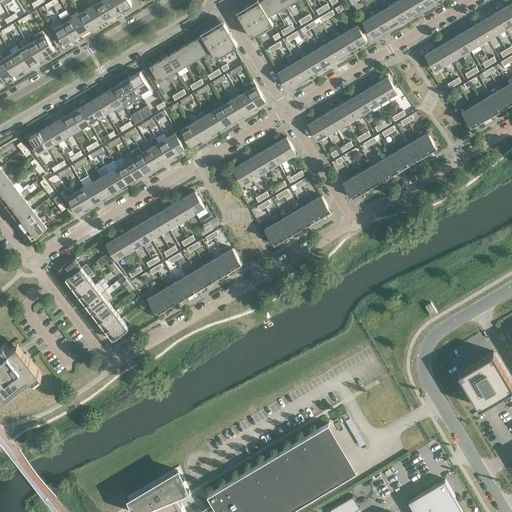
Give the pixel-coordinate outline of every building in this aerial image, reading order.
[(114,14),(105,0),(101,0),(96,3),(106,19),(114,14)] [(122,9),(116,0),(105,0),(114,14),(122,9)] [(129,0),(116,0),(122,9),(132,4),(129,0)] [(273,23),(269,16),(259,0),(238,13),(252,36),(273,23)] [(277,11),(270,0),(259,0),(269,16),(277,11)] [(286,6),(282,0),(270,0),(277,11),(286,6)] [(408,16),(399,0),(390,5),(399,21),(408,16)] [(416,10),(410,0),(398,0),(399,0),(408,16),(416,10)] [(425,5),(422,0),(410,0),(416,10),(425,5)] [(106,19),(96,3),(88,8),(97,24),(106,19)] [(399,21),(390,5),(381,11),(390,26),(399,21)] [(511,23),(511,19),(505,7),(496,12),(505,28),(511,23)] [(97,24),(88,8),(80,13),(89,29),(97,24)] [(390,26),(381,11),(372,16),(381,31),(390,26)] [(505,28),(496,12),(487,17),(496,33),(505,28)] [(60,18),(63,23),(73,39),(81,34),(71,18),(68,13),(60,18)] [(89,29),(80,13),(71,18),(81,34),(89,29)] [(381,31),(372,16),(363,21),(372,37),(381,31)] [(496,33),(487,17),(478,23),(488,38),(496,33)] [(238,45),(224,21),(202,34),(211,50),(216,57),(238,45)] [(73,39),(63,23),(54,28),(64,44),(73,39)] [(488,38),(478,23),(470,28),(479,43),(488,38)] [(358,24),(348,30),(358,45),(367,40),(358,24)] [(479,43),(470,28),(461,33),(470,48),(479,43)] [(358,45),(348,30),(340,35),(349,51),(358,45)] [(470,48),(461,33),(452,38),(461,54),(470,48)] [(45,34),(36,39),(46,55),(54,50),(45,34)] [(211,50),(202,34),(194,39),(203,55),(211,50)] [(349,51),(340,35),(331,40),(340,56),(349,51)] [(461,54),(452,38),(443,43),(452,59),(461,54)] [(46,55),(36,39),(28,44),(37,60),(46,55)] [(203,55),(194,39),(185,44),(194,60),(203,55)] [(340,56),(331,40),(322,46),(331,61),(340,56)] [(452,59),(443,43),(435,49),(444,64),(452,59)] [(37,60),(28,44),(20,49),(29,65),(37,60)] [(194,60),(185,44),(176,49),(185,65),(194,60)] [(331,61),(322,46),(313,51),(323,66),(331,61)] [(29,65),(20,49),(11,53),(21,69),(29,65)] [(185,65),(176,49),(167,55),(177,70),(185,65)] [(444,64),(435,49),(425,54),(434,70),(444,64)] [(323,66),(313,51),(305,56),(314,71),(323,66)] [(21,69),(11,53),(3,58),(13,74),(21,69)] [(177,70),(167,55),(159,60),(168,75),(177,70)] [(314,71),(305,56),(296,61),(305,77),(314,71)] [(13,74),(3,58),(0,60),(0,71),(4,79),(13,74)] [(168,75),(159,60),(149,65),(155,76),(159,81),(168,75)] [(305,77),(296,61),(287,66),(296,82),(305,77)] [(296,82),(287,66),(278,72),(287,87),(296,82)] [(140,71),(130,77),(140,93),(149,87),(140,71)] [(388,76),(379,82),(388,97),(397,91),(388,76)] [(140,93),(130,77),(122,82),(134,103),(143,98),(140,93)] [(134,103),(122,82),(114,87),(123,103),(126,108),(134,103)] [(388,97),(379,82),(370,87),(379,102),(388,97)] [(511,102),(511,88),(509,84),(500,89),(509,105),(511,102)] [(265,100),(256,85),(248,90),(257,105),(265,100)] [(123,103),(114,87),(105,91),(115,107),(123,103)] [(379,102),(370,87),(362,92),(371,107),(379,102)] [(509,105),(500,89),(490,95),(500,110),(509,105)] [(257,105),(248,90),(239,95),(248,110),(257,105)] [(115,107),(105,91),(97,96),(107,112),(115,107)] [(371,107),(362,92),(353,97),(362,113),(371,107)] [(248,110),(239,95),(231,100),(240,115),(248,110)] [(500,110),(490,95),(481,100),(490,116),(500,110)] [(107,112),(97,96),(89,101),(98,117),(107,112)] [(362,113),(353,97),(344,102),(353,118),(362,113)] [(240,115),(231,100),(223,104),(232,120),(240,115)] [(490,116),(481,100),(472,106),(481,121),(490,116)] [(98,117),(89,101),(80,106),(90,122),(98,117)] [(165,106),(163,101),(156,105),(159,109),(165,106)] [(353,118),(344,102),(335,108),(344,123),(353,118)] [(232,120),(223,104),(215,109),(224,125),(232,120)] [(90,122),(80,106),(72,111),(82,127),(90,122)] [(481,121),(472,106),(462,111),(471,127),(481,121)] [(344,123),(335,108),(326,113),(336,128),(344,123)] [(224,125),(215,109),(206,114),(215,130),(224,125)] [(82,127),(72,111),(64,116),(73,132),(82,127)] [(336,128),(326,113),(318,118),(327,133),(336,128)] [(215,130),(206,114),(198,119),(207,135),(215,130)] [(73,132),(64,116),(56,121),(65,137),(73,132)] [(327,133),(318,118),(308,123),(318,139),(327,133)] [(207,135),(198,119),(190,124),(199,139),(207,135)] [(65,137),(56,121),(47,126),(57,142),(65,137)] [(199,139),(190,124),(181,129),(190,145),(199,139)] [(57,142),(47,126),(39,131),(49,147),(57,142)] [(49,147),(39,131),(29,137),(39,153),(49,147)] [(176,132),(167,138),(176,153),(185,148),(176,132)] [(428,132),(418,138),(427,153),(437,147),(428,132)] [(296,152),(287,136),(278,142),(287,157),(296,152)] [(176,153),(167,138),(159,142),(168,158),(176,153)] [(427,153),(418,138),(409,143),(418,159),(427,153)] [(26,147),(21,141),(17,144),(22,150),(26,147)] [(168,158),(159,142),(150,147),(160,163),(168,158)] [(287,157),(278,142),(269,147),(278,162),(287,157)] [(418,159),(409,143),(399,149),(409,164),(418,159)] [(30,153),(26,147),(22,150),(27,156),(30,153)] [(160,163),(150,147),(142,152),(151,168),(160,163)] [(278,162),(269,147),(260,152),(269,168),(278,162)] [(409,164),(399,149),(390,154),(399,170),(409,164)] [(151,168),(142,152),(134,157),(143,173),(151,168)] [(269,168),(260,152),(251,157),(261,173),(269,168)] [(399,170),(390,154),(381,160),(390,175),(399,170)] [(114,162),(117,167),(126,182),(135,177),(126,162),(123,157),(114,162)] [(143,173),(134,157),(126,162),(135,177),(143,173)] [(261,173),(251,157),(243,162),(252,178),(261,173)] [(39,164),(34,158),(30,161),(35,167),(39,164)] [(390,175),(381,160),(371,165),(381,181),(390,175)] [(252,178),(243,162),(233,168),(242,183),(252,178)] [(61,167),(58,163),(52,167),(54,171),(61,167)] [(43,170),(39,164),(35,167),(40,173),(43,170)] [(381,181),(371,165),(362,171),(371,186),(381,181)] [(126,182),(117,167),(109,172),(118,187),(126,182)] [(371,186),(362,171),(353,176),(362,192),(371,186)] [(118,187),(109,172),(101,177),(110,192),(118,187)] [(0,194),(14,184),(7,175),(0,180),(0,194)] [(362,192),(353,176),(343,182),(352,197),(362,192)] [(110,192),(101,177),(92,182),(102,197),(110,192)] [(48,184),(44,178),(40,181),(44,187),(48,184)] [(102,197),(92,182),(84,187),(93,202),(102,197)] [(20,192),(14,184),(0,194),(0,196),(5,204),(20,192)] [(53,190),(48,184),(44,187),(49,193),(53,190)] [(93,202),(84,187),(76,192),(85,207),(93,202)] [(195,190),(186,196),(195,211),(204,206),(195,190)] [(27,201),(20,192),(5,204),(12,212),(27,201)] [(85,207),(76,192),(67,197),(76,212),(85,207)] [(331,210),(322,195),(312,201),(321,216),(331,210)] [(61,202),(57,196),(53,198),(58,204),(61,202)] [(195,211),(186,196),(177,201),(186,217),(195,211)] [(33,210),(27,201),(12,212),(19,221),(33,210)] [(186,217),(177,201),(168,206),(178,222),(186,217)] [(321,216),(312,201),(303,206),(312,222),(321,216)] [(66,208),(61,202),(58,204),(62,210),(66,208)] [(178,222),(168,206),(160,212),(169,227),(178,222)] [(312,222),(303,206),(293,212),(302,227),(312,222)] [(40,218),(33,210),(19,221),(25,229),(40,218)] [(169,227),(160,212),(151,217),(160,232),(169,227)] [(302,227),(293,212),(284,217),(293,233),(302,227)] [(160,232),(151,217),(142,222),(151,237),(160,232)] [(216,217),(210,220),(215,227),(220,224),(216,217)] [(293,233),(284,217),(275,223),(284,238),(293,233)] [(47,227),(40,218),(25,229),(32,238),(47,227)] [(151,237),(142,222),(133,227),(143,243),(151,237)] [(284,238),(275,223),(265,228),(274,244),(284,238)] [(143,243),(133,227),(125,232),(134,248),(143,243)] [(134,248),(125,232),(116,238),(125,253),(134,248)] [(125,253),(116,238),(107,243),(116,259),(125,253)] [(233,248),(223,253),(232,269),(242,263),(233,248)] [(232,269),(223,253),(214,259),(223,274),(232,269)] [(60,269),(67,278),(82,267),(75,258),(76,258),(76,257),(73,259),(69,260),(66,262),(63,264),(61,267),(59,270),(60,269)] [(223,274),(214,259),(204,264),(213,280),(223,274)] [(213,280),(204,264),(195,270),(204,285),(213,280)] [(88,275),(82,267),(67,278),(74,286),(88,275)] [(204,285),(195,270),(186,275),(195,291),(204,285)] [(95,284),(88,275),(74,286),(81,295),(95,284)] [(195,291),(186,275),(176,281),(186,296),(195,291)] [(186,296),(176,281),(167,286),(176,302),(186,296)] [(102,292),(95,284),(81,295),(87,303),(102,292)] [(176,302),(167,286),(158,292),(167,307),(176,302)] [(106,289),(102,292),(87,303),(94,312),(108,301),(113,297),(106,289)] [(167,307),(158,292),(148,298),(157,313),(167,307)] [(115,309),(108,301),(94,312),(101,320),(115,309)] [(437,312),(431,302),(425,306),(431,316),(437,312)] [(121,318),(115,309),(101,320),(107,329),(121,318)] [(128,326),(121,318),(107,329),(114,337),(112,339),(128,327),(128,326)] [(0,387),(0,388),(7,396),(39,371),(41,374),(42,373),(17,341),(17,342),(9,348),(5,343),(4,342),(0,345),(0,387)] [(479,407),(511,387),(511,382),(493,351),(478,360),(476,358),(473,360),(474,363),(459,372),(479,407)] [(287,511),(340,480),(312,432),(207,494),(208,495),(209,495),(213,503),(197,511),(187,511),(182,504),(181,502),(183,500),(181,497),(179,498),(177,495),(190,490),(190,489),(187,490),(175,471),(130,498),(138,511),(134,511),(136,511),(151,506),(154,511),(206,511),(215,507),(218,511),(287,511)] [(409,500),(415,511),(465,511),(445,479),(409,500)] [(353,495),(330,508),(332,511),(351,511),(360,507),(353,495)]
